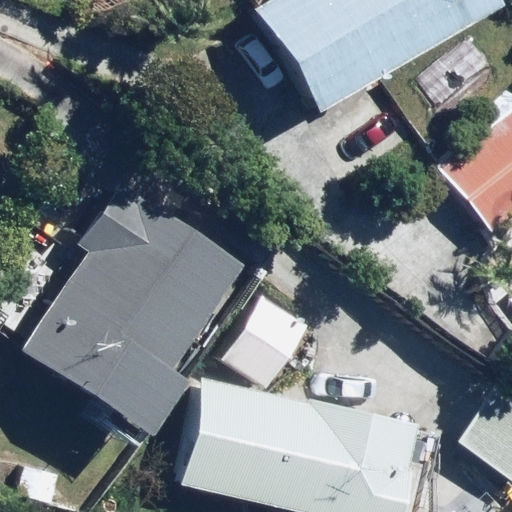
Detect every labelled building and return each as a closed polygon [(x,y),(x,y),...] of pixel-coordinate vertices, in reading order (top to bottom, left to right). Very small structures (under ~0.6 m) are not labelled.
[(493,0),(249,0),(305,102),(493,0)] [(511,298),(511,96),(507,91),(431,164),(500,237),(511,225),(511,295),(511,297),(511,298)] [(229,253),(116,182),(18,338),(147,419),(179,367),(163,357),(229,253)] [(297,317),(256,295),(224,357),(264,379),(297,317)] [(386,511),(405,415),(190,374),(171,477),(352,511),(386,511)] [(511,386),(503,380),(458,440),(511,481),(511,386)]
